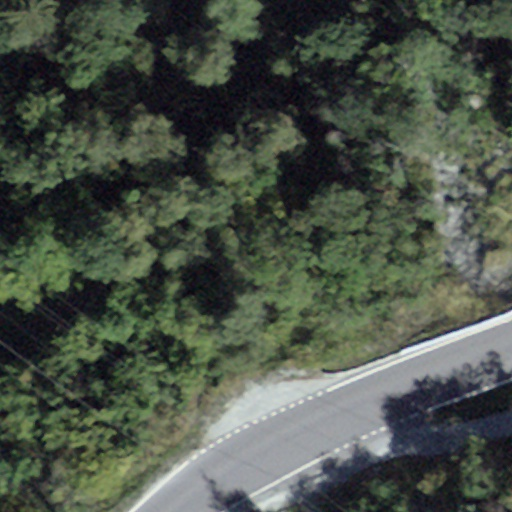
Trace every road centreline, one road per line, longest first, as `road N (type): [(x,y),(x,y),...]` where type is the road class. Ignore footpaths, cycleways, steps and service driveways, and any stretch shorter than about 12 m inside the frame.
road 1 (tertiary): [(176,511),(261,453),(348,411)]
road 2 (unclassified): [(511,422),(403,443),(368,435),(348,411)]
road 3 (tertiary): [(348,411),(511,346)]
